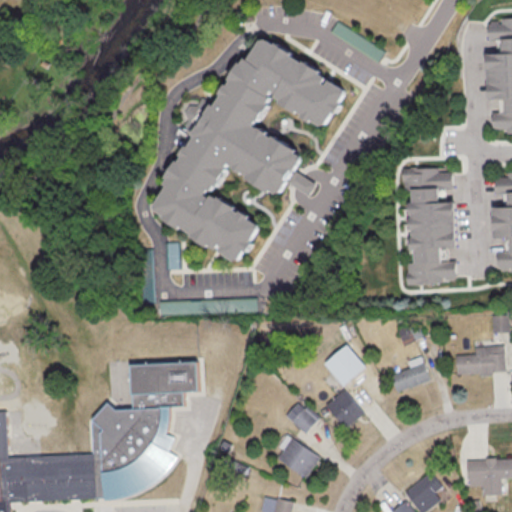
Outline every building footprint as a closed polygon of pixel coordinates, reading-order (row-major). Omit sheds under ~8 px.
[(511,17),(494,18),(496,98),(511,98),(511,111),(495,112),(496,133),(511,132),(511,17)] [(158,212),(247,262),(269,222),(220,194),(235,166),(285,195),(292,183),(311,194),(318,182),(300,173),(312,152),(264,125),(278,99),(332,128),(355,86),(259,32),(158,212)] [(460,282),(460,259),(451,259),(450,247),(463,247),(462,201),(448,201),(447,188),(458,187),(457,167),(406,168),(407,189),(417,189),(419,262),(410,262),(410,283),(460,282)] [(511,271),(511,170),(499,171),(499,194),(511,193),(511,205),(500,205),(501,250),(500,250),(501,272),(511,271)] [(458,354),(459,374),(507,373),(507,345),(476,346),(476,353),(458,354)] [(14,511),(14,501),(145,496),(179,457),(173,453),(173,436),(171,435),(170,410),(189,409),(188,392),(202,392),(201,362),(133,364),(135,409),(119,409),(111,402),(93,423),(94,453),(11,456),(10,411),(0,411),(0,511),(14,511)] [(394,373),(399,391),(432,381),(426,363),(394,373)] [(347,428),(365,413),(346,389),(328,405),(347,428)] [(290,412),(304,432),(317,423),(303,403),(290,412)] [(280,454),(305,477),(321,460),(296,436),(280,454)] [(511,458),(470,459),(470,486),(484,485),(485,495),(504,495),(504,479),(511,478),(511,458)] [(407,491),(423,511),(426,511),(443,499),(438,492),(445,487),(433,472),(407,491)] [(292,511),(295,502),(278,498),(274,511),(292,511)] [(415,511),(407,501),(394,510),(395,511),(415,511)]
